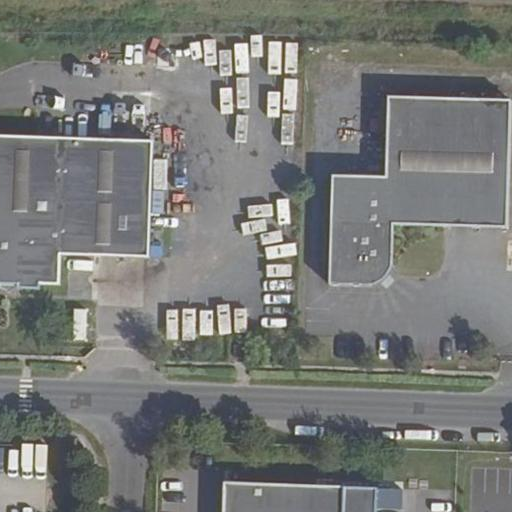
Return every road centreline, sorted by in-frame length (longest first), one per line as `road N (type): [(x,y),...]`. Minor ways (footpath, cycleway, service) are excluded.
road 1 (primary): [(130,400),(511,417)]
road 2 (unknown): [(409,511),(392,490),(356,477),(237,472),(216,482),(213,493)]
road 3 (primary): [(0,395),(130,400)]
